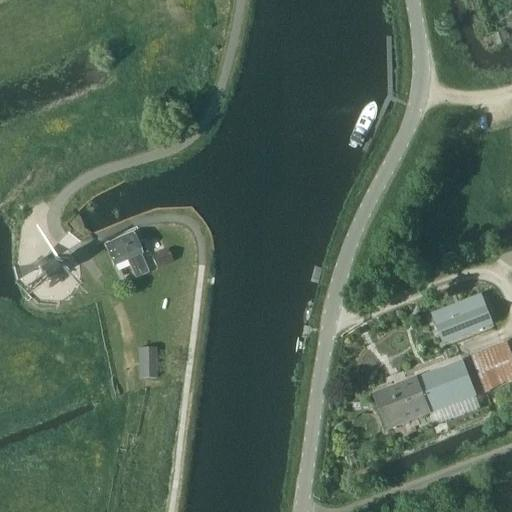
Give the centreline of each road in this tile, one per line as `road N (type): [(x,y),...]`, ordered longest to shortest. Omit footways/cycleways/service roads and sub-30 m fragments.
road 1 (unclassified): [(302,511),(340,288),(425,87),(414,0)]
road 2 (unclassified): [(74,248),(54,219),(65,191),(204,128),(224,90),(241,0)]
